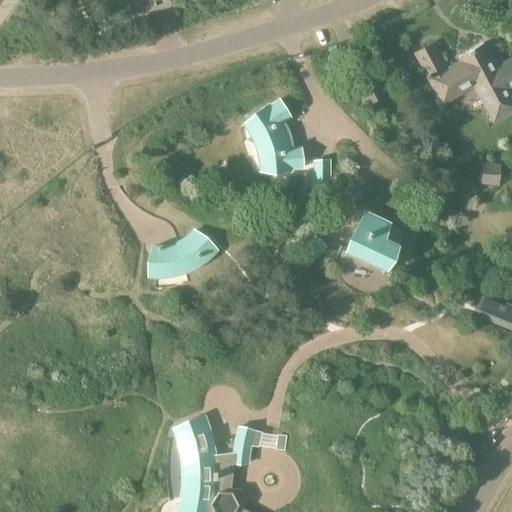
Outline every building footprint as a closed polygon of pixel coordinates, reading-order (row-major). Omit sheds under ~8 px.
[(429,78),(441,100),(470,84),(493,125),(511,114),(511,90),(510,87),(511,85),(511,59),(497,68),(483,43),(458,56),(462,62),(447,70),(432,44),(415,53),(427,74),(425,75),(427,79),(429,78)] [(387,93),(376,71),(353,83),(365,105),(387,93)] [(253,137),(257,147),(258,152),(258,155),(259,158),(260,167),(260,170),(289,170),(289,167),(302,167),(300,147),(292,148),(290,142),(284,144),(279,129),(284,127),(282,121),(289,117),(278,101),(269,108),(267,106),(245,125),(246,126),(251,133),(253,137)] [(328,183),(328,168),(327,160),(314,161),(314,169),(314,178),(313,185),(313,188),(327,189),(328,183)] [(480,183),(498,185),(500,164),(482,162),(480,183)] [(388,224),(364,213),(347,252),(386,269),(397,246),(381,239),(388,224)] [(156,247),(152,246),(149,275),(159,276),(168,275),(186,271),(199,264),(211,254),(215,250),(193,231),(187,237),(175,244),(165,247),(161,247),(156,247)] [(307,266),(325,247),(314,237),(296,256),(307,266)] [(511,309),(481,296),(473,315),(511,331),(511,309)] [(248,511),(237,505),(237,504),(231,492),(230,492),(233,463),(247,463),(248,455),(250,445),(257,446),(260,433),(238,427),(237,434),(235,442),(233,452),(213,455),(212,447),(211,444),(210,440),(209,435),(205,424),(203,418),(174,429),(178,442),(181,449),(182,455),(183,466),(184,479),(182,495),(181,503),(179,509),(173,511),(248,511)] [(278,436),(276,449),(283,450),(285,437),(278,436)]
